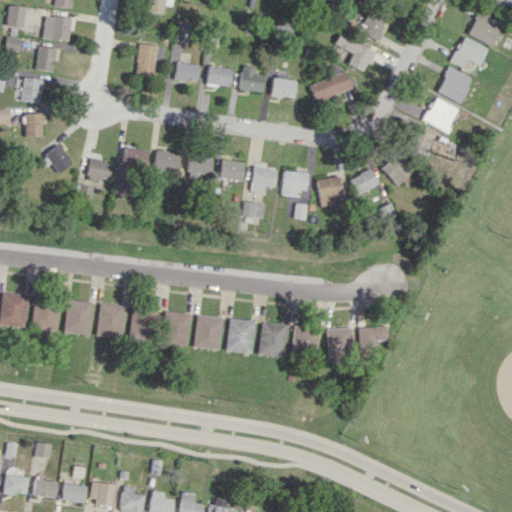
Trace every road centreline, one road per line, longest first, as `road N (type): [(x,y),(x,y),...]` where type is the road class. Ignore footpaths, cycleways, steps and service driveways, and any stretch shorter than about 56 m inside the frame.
road 1 (residential): [(447,511),(309,452),(236,433),(0,399)]
road 2 (residential): [(387,288),(347,295),(0,253)]
road 3 (residential): [(356,132),(330,140),(95,106)]
road 4 (residential): [(356,132),(379,109),(435,0)]
